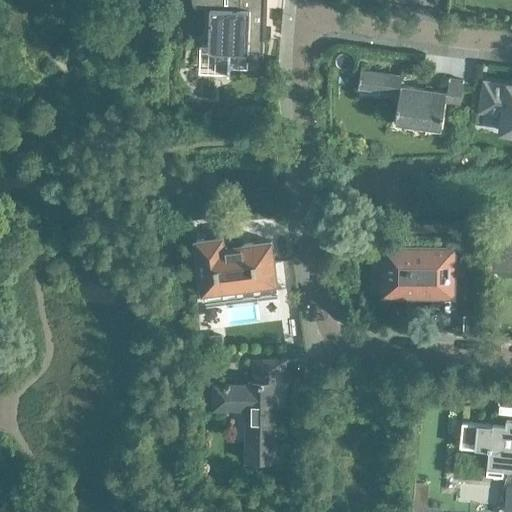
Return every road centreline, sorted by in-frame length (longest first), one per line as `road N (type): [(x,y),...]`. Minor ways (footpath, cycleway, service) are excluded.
road 1 (residential): [(306,16),(303,140),(326,324),(337,340)]
road 2 (residential): [(306,16),(511,42)]
road 3 (residential): [(511,359),(362,349),(337,340)]
